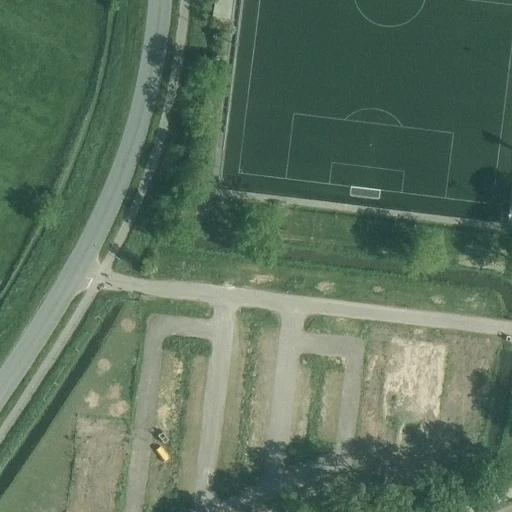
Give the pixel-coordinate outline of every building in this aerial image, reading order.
[(185,353),(154,366),(163,387),(188,376),(193,373),(185,353)] [(154,366),(122,380),(131,401),(137,398),(163,387),(154,366)] [(297,368),(274,378),(289,411),(290,415),(313,405),(303,381),(311,378),(306,366),(298,369),(297,368)] [(273,374),(250,384),(266,421),(289,411),(274,378),(273,374)] [(188,376),(163,387),(171,406),(196,395),(188,376)] [(391,393),(367,403),(377,425),(414,409),(405,387),(403,388),(400,380),(388,385),(391,393)] [(227,396),(220,399),(225,410),(232,407),(243,432),(266,421),(250,384),(226,394),(227,396)] [(163,387),(137,398),(145,417),(171,406),(163,387)] [(196,395),(171,406),(179,425),(205,414),(196,395)] [(171,406),(145,417),(153,436),(179,425),(171,406)] [(414,409),(377,425),(386,447),(388,446),(391,453),(403,448),(400,441),(424,431),(414,409)] [(205,414),(179,425),(188,446),(219,432),(210,411),(205,414)] [(153,436),(148,438),(156,459),(188,446),(179,425),(153,436)] [(347,426),(323,436),(340,473),(363,463),(362,461),(369,458),(364,447),(357,450),(347,426)] [(323,436),(301,445),(315,479),(316,483),(340,473),(323,436)] [(124,444),(102,453),(104,457),(118,491),(140,481),(130,457),(137,454),(132,442),(125,446),(124,444)] [(299,442),(276,452),(286,476),(279,479),(284,491),(291,488),(292,489),(315,479),(301,445),(299,442)] [(104,457),(81,467),(97,504),(120,494),(118,491),(104,457)] [(59,478),(52,481),(57,493),(65,489),(74,511),(77,511),(97,504),(81,467),(59,476),(59,478)] [(254,468),(232,477),(234,481),(247,511),(254,511),(270,505),(269,503),(276,500),(271,489),(264,492),(254,468)] [(247,511),(234,481),(214,490),(223,511),(247,511)] [(223,511),(214,490),(194,498),(200,511),(223,511)] [(193,494),(172,504),(175,511),(200,511),(194,498),(193,494)]
